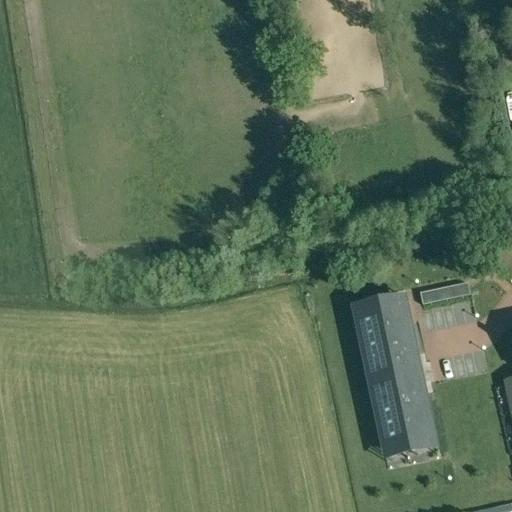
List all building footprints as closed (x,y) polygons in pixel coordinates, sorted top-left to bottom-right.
[(468,285),(460,287),(462,299),(471,297),(468,285)] [(460,287),(452,289),(455,301),(462,299),(460,287)] [(452,289),(444,290),(447,302),(455,301),(452,289)] [(444,290),(436,292),(439,304),(447,302),(444,290)] [(436,292),(428,294),(431,306),(439,304),(436,292)] [(428,294),(420,296),(423,307),(431,306),(428,294)] [(389,456),(433,446),(403,307),(359,316),(372,373),(376,372),(381,397),(377,398),(389,456)]
